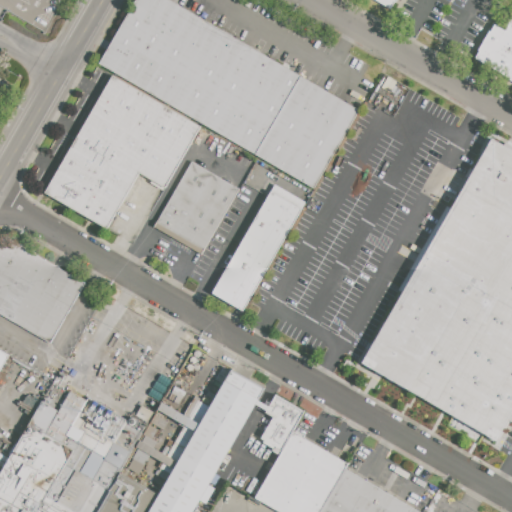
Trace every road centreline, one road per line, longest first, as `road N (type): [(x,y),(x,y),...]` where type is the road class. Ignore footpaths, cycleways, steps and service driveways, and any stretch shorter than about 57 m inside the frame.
road 1 (residential): [(0,197),(511,501)]
road 2 (residential): [(511,117),(317,0)]
road 3 (residential): [(103,0),(0,179)]
